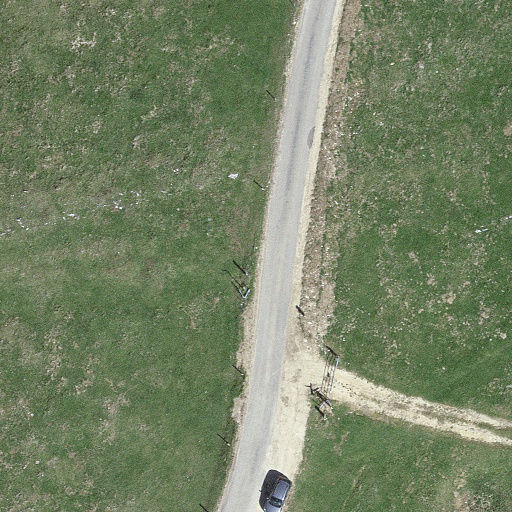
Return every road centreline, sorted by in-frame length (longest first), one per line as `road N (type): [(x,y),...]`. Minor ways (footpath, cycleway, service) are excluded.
road 1 (tertiary): [(238,511),(272,353),(299,98),(319,0)]
road 2 (track): [(272,353),(407,405)]
